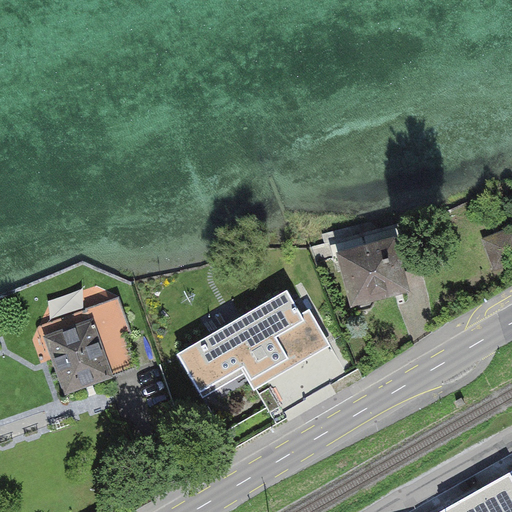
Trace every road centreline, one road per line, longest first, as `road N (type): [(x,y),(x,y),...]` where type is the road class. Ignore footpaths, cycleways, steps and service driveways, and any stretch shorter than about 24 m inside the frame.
road 1 (primary): [(194,511),(511,324)]
road 2 (residential): [(379,511),(511,440)]
